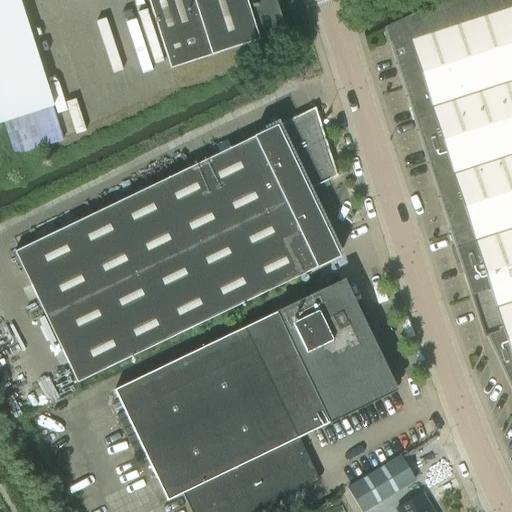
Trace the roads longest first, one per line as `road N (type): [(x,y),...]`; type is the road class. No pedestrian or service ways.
road 1 (tertiary): [(504,511),(482,475),(410,282),(322,0)]
road 2 (unknown): [(448,383),(347,444),(315,481),(245,511)]
road 3 (unknown): [(138,511),(65,405)]
